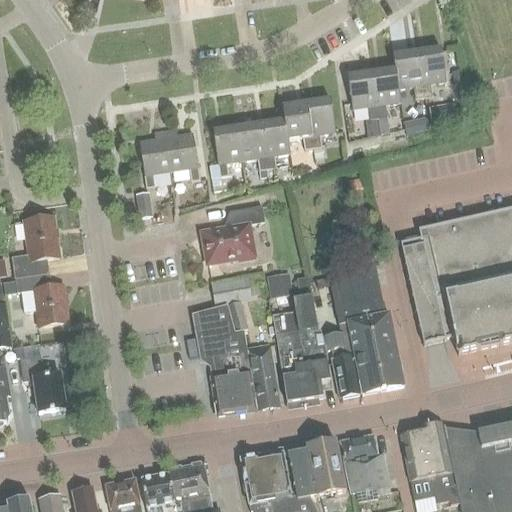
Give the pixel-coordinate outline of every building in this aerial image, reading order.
[(511,0),(459,0),(475,68),(511,59),(511,0)] [(416,56),(423,102),(431,100),(430,88),(445,86),(440,52),(416,56)] [(423,102),(416,56),(392,59),(394,73),(397,93),(398,93),(413,91),(414,103),(423,102)] [(380,139),(388,138),(384,109),(400,106),(398,93),(397,93),(394,73),(370,76),(377,122),(380,139)] [(460,74),(451,75),(453,88),(461,87),(460,74)] [(370,76),(346,80),(351,114),(367,111),(369,123),(364,124),(367,141),(380,139),(377,122),(370,76)] [(330,103),(305,106),(312,152),(321,151),(319,139),(335,136),(330,103)] [(312,152),(305,106),(281,110),(283,124),(286,144),(287,144),(302,141),(304,154),(312,152)] [(286,144),(283,124),(260,128),(267,174),(275,172),(274,160),(289,158),(287,144),(286,144)] [(267,174),(260,128),(236,131),(241,165),(257,163),(258,175),(267,174)] [(241,165),(236,131),(212,135),(219,181),(228,180),(226,167),(241,165)] [(164,135),(170,176),(188,173),(190,185),(199,184),(192,138),(176,140),(175,133),(164,135)] [(170,176),(164,135),(153,137),(154,144),(138,146),(145,192),(154,191),(152,178),(170,176)] [(138,222),(152,220),(148,196),(135,198),(138,222)] [(237,265),(253,263),(247,229),(263,226),(260,210),(234,214),(237,231),(201,237),(207,268),(237,263),(237,265)] [(400,247),(423,348),(445,343),(445,342),(453,340),(457,358),(479,353),(479,352),(497,348),(498,349),(511,345),(511,211),(506,213),(496,216),(486,218),(476,220),(467,222),(457,224),(447,227),(437,229),(428,231),(418,233),(420,242),(400,247)] [(14,283),(49,278),(46,263),(59,261),(53,221),(23,225),(28,259),(11,261),(14,283)] [(361,398),(402,389),(387,317),(383,317),(374,270),(327,279),(337,328),(346,326),(361,398)] [(288,277),(266,280),(269,302),(292,299),(288,277)] [(24,317),(35,315),(38,331),(68,327),(63,289),(51,291),(49,278),(14,283),(16,297),(21,296),(24,317)] [(210,287),(215,310),(251,302),(250,299),(265,296),(261,278),(247,280),(210,287)] [(318,331),(316,332),(307,281),(296,282),(299,302),(292,303),(293,314),(271,318),(274,336),(285,405),(321,399),(319,387),(330,385),(327,363),(325,356),(324,350),(318,331)] [(226,309),(233,336),(247,332),(239,305),(226,309)] [(0,308),(0,352),(11,351),(8,326),(6,312),(5,307),(0,308)] [(233,336),(226,309),(190,318),(198,362),(208,360),(209,370),(208,370),(209,379),(210,379),(217,419),(254,414),(255,414),(246,351),(243,334),(233,336)] [(324,350),(325,356),(327,363),(330,362),(338,402),(358,398),(350,358),(341,360),(339,352),(344,352),(342,337),(334,338),(332,330),(318,331),(324,350)] [(246,351),(255,414),(278,410),(268,348),(246,351)] [(37,417),(64,413),(59,377),(43,380),(39,359),(19,362),(22,386),(32,384),(37,417)] [(5,368),(0,368),(0,426),(5,426),(9,418),(6,401),(10,400),(5,368)] [(445,430),(444,430),(458,511),(511,511),(511,428),(478,436),(445,432),(445,430)] [(402,439),(414,504),(415,511),(434,511),(434,508),(447,506),(448,510),(456,508),(443,430),(402,439)] [(377,497),(390,495),(383,458),(378,459),(375,438),(341,445),(350,497),(376,492),(377,497)] [(307,451),(307,455),(316,499),(344,494),(336,446),(307,451)] [(297,504),(309,503),(308,501),(316,499),(307,455),(283,459),(287,485),(294,484),(297,504)] [(260,460),(241,463),(250,511),(314,511),(309,503),(297,504),(294,484),(287,485),(283,459),(283,457),(260,461),(260,460)] [(212,511),(203,469),(167,475),(174,504),(175,511),(212,511)] [(146,510),(161,507),(174,504),(167,475),(140,480),(146,510)] [(110,511),(140,511),(135,483),(105,488),(110,511)] [(97,511),(93,491),(72,495),(75,511),(97,511)] [(63,511),(60,497),(39,502),(41,511),(63,511)] [(32,511),(30,501),(6,505),(7,511),(0,511),(32,511)]
